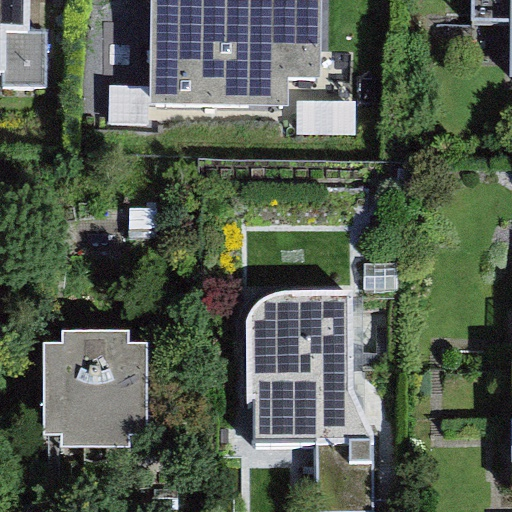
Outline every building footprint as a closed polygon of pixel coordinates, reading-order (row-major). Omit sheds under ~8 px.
[(30,0),(0,0),(0,79),(6,79),(6,97),(49,95),(46,36),(32,37),(30,0)] [(285,0),(143,0),(145,118),(283,116),(282,78),(312,78),(311,26),(286,26),(285,0)] [(511,1),(503,1),(503,77),(511,76),(511,1)] [(315,468),(313,511),(383,511),(383,444),(352,400),(352,306),(249,308),(253,466),(315,468)] [(141,349),(40,348),(40,458),(140,459),(141,349)]
